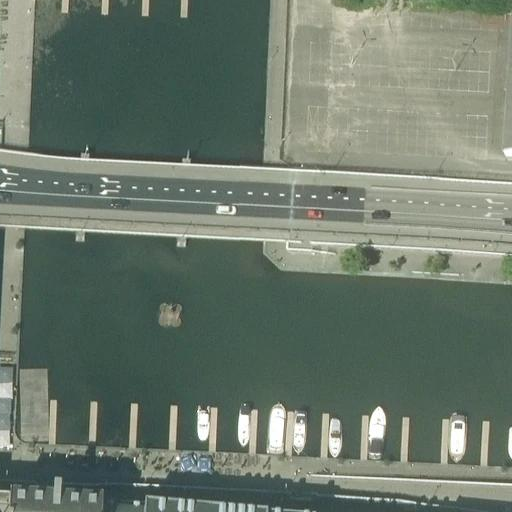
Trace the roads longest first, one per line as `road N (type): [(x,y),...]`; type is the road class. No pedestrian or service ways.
road 1 (secondary): [(511,216),(0,185)]
road 2 (unknown): [(293,33),(490,46),(498,62),(496,108)]
